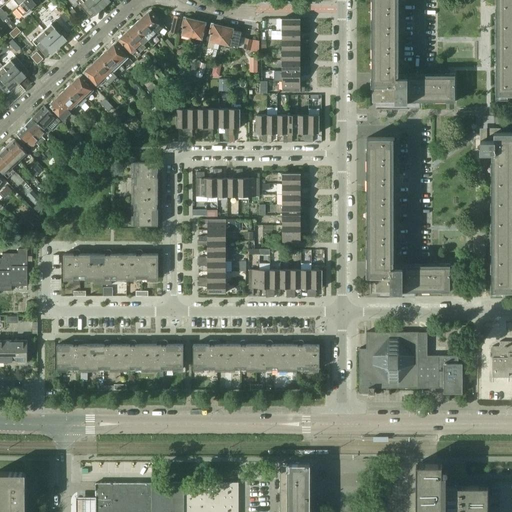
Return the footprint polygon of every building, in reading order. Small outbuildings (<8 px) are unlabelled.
[(23,16),(40,1),(39,0),(24,0),(19,5),(16,8),(23,16)] [(103,8),(95,0),(78,0),(76,2),(90,17),(95,13),(97,12),(99,11),(100,10),(101,10),(103,8)] [(109,0),(95,0),(103,8),(104,7),(105,7),(105,6),(106,5),(107,3),(108,2),(109,0)] [(371,0),(372,85),(371,85),(371,86),(375,86),(375,102),(400,102),(407,102),(407,101),(454,101),(454,102),(455,102),(455,73),(454,73),(454,75),(406,75),(406,77),(398,77),(398,74),(398,0),(371,0)] [(511,0),(496,0),(496,8),(496,11),(496,15),(499,15),(499,34),(499,54),(499,74),(499,93),(499,94),(507,94),(511,94),(511,0)] [(73,8),(68,12),(74,18),(78,14),(73,8)] [(164,25),(164,24),(162,22),(161,23),(149,10),(146,14),(146,16),(142,19),(161,39),(163,38),(162,36),(168,30),(164,25)] [(5,11),(0,16),(0,17),(2,20),(3,20),(5,17),(6,16),(7,16),(8,15),(5,11)] [(60,17),(65,22),(69,19),(64,13),(60,17)] [(175,16),(172,26),(174,26),(173,32),(177,33),(181,18),(175,16)] [(191,37),(196,19),(184,17),(182,27),(183,27),(181,34),(191,37)] [(300,18),(282,18),(282,29),(309,29),(309,25),(300,25),(300,18)] [(161,39),(142,19),(140,21),(138,20),(134,25),(152,45),(153,46),(161,39)] [(204,32),(207,22),(196,19),(191,37),(190,42),(200,44),(202,39),(203,32),(204,32)] [(69,35),(56,20),(44,30),(58,46),(59,47),(61,46),(62,44),(63,43),(63,42),(64,41),(64,40),(65,39),(69,35)] [(219,43),(223,25),(212,23),(209,33),(210,34),(209,41),(215,42),(213,48),(218,49),(219,43)] [(134,25),(129,29),(130,31),(127,33),(142,50),(147,46),(149,48),(152,45),(134,25)] [(237,47),(241,32),(234,30),(234,28),(223,25),(219,43),(237,47)] [(309,29),(282,29),(282,39),(300,39),(300,33),(309,33),(309,29)] [(58,46),(44,30),(32,41),(46,56),(51,52),(53,51),(55,50),(56,50),(57,49),(59,47),(58,46)] [(124,37),(122,36),(118,39),(123,45),(124,44),(132,54),(135,51),(138,53),(142,50),(127,33),(124,37)] [(245,38),(243,49),(249,50),(252,40),(245,38)] [(300,39),(282,39),(282,50),(309,50),(309,45),(300,45),(300,39)] [(112,48),(108,52),(120,65),(128,58),(119,48),(120,48),(115,42),(111,46),(112,48)] [(309,50),(282,50),(282,60),(300,60),(300,54),(309,54),(309,50)] [(120,65),(108,52),(106,54),(104,53),(99,57),(112,72),(120,65)] [(29,72),(15,56),(3,67),(17,82),(18,84),(20,82),(21,80),(23,79),(23,78),(24,76),(29,72)] [(117,77),(112,72),(99,57),(94,61),(95,63),(92,66),(104,79),(109,84),(117,77)] [(300,60),(282,60),(282,70),(309,70),(309,66),(300,66),(300,60)] [(206,64),(204,63),(196,61),(193,63),(190,71),(199,80),(202,78),(203,73),(203,74),(206,64)] [(219,76),(221,65),(214,63),(212,75),(219,76)] [(104,79),(92,66),(89,69),(87,68),(83,72),(88,77),(97,86),(104,79)] [(3,67),(0,69),(0,86),(6,92),(10,88),(18,84),(17,82),(3,67)] [(309,70),(282,70),(282,81),(300,81),(300,75),(309,75),(309,70)] [(198,81),(189,71),(186,74),(195,84),(198,81)] [(77,80),(73,84),(85,97),(93,90),(85,81),(85,80),(80,75),(76,78),(77,80)] [(300,81),(282,81),(282,92),(304,92),(304,87),(300,87),(300,81)] [(85,97),(73,84),(71,86),(69,85),(64,90),(78,104),(81,107),(85,104),(82,100),(85,97)] [(64,90),(60,94),(60,96),(57,99),(69,112),(78,104),(64,90)] [(114,108),(105,98),(100,103),(109,112),(114,108)] [(54,102),(52,101),(48,104),(53,109),(62,118),(69,112),(57,99),(54,102)] [(354,115),(365,115),(366,101),(354,100),(354,115)] [(59,121),(44,106),(36,113),(52,129),(56,125),(59,121)] [(208,108),(198,109),(198,127),(204,127),(204,136),(208,136),(208,108)] [(218,109),(208,108),(208,136),(212,136),(212,127),(219,127),(218,109)] [(229,108),(218,109),(219,127),(225,127),(225,136),(229,136),(229,108)] [(240,109),(229,108),(229,136),(233,136),(233,127),(240,127),(240,109)] [(187,109),(176,109),(176,127),(183,127),(183,136),(187,136),(187,109)] [(198,109),(187,109),(187,136),(192,136),(192,127),(198,127),(198,109)] [(52,129),(36,113),(29,120),(44,135),(45,134),(46,135),(50,131),(52,129)] [(266,114),(256,114),(256,133),(262,133),(262,142),(267,142),(266,114)] [(277,114),(266,114),(267,142),(271,142),(271,133),(277,133),(277,114)] [(287,114),(277,114),(277,133),(283,133),(283,142),(287,142),(287,114)] [(298,115),(287,114),(287,142),(291,142),(291,133),(298,133),(298,115)] [(308,114),(298,115),(298,133),(304,133),(304,142),(308,142),(308,114)] [(319,115),(308,114),(308,142),(312,142),(312,133),(319,133),(319,115)] [(44,135),(29,120),(22,128),(39,144),(44,140),(42,137),(44,135)] [(22,128),(15,136),(19,141),(20,139),(31,149),(35,144),(37,146),(39,144),(22,128)] [(482,140),(480,140),(480,153),(490,153),(491,153),(491,157),(491,203),(491,207),(491,212),(494,212),(494,231),(494,250),(494,270),(494,290),(494,291),(502,291),(511,290),(511,132),(494,132),(494,131),(486,131),(486,140),(482,140)] [(393,157),(391,157),(391,138),(394,138),(394,137),(367,137),(367,138),(367,275),(366,275),(366,276),(377,276),(377,293),(402,293),(402,291),(449,291),(449,292),(450,292),(450,263),(449,263),(449,264),(402,264),(402,267),(393,267),(393,157)] [(12,140),(9,143),(9,145),(6,147),(19,160),(26,154),(14,140),(13,141),(12,140)] [(4,147),(1,150),(1,152),(0,152),(0,155),(11,168),(19,160),(6,147),(5,147),(4,147)] [(0,171),(3,175),(11,168),(0,155),(0,171)] [(158,162),(134,162),(134,172),(136,172),(136,183),(134,183),(134,193),(158,192),(158,178),(160,178),(161,178),(161,177),(162,177),(162,176),(162,175),(162,171),(158,171),(158,162)] [(35,177),(41,171),(36,166),(30,171),(35,177)] [(217,169),(213,169),(213,178),(207,178),(207,196),(217,196),(217,169)] [(227,178),(221,178),(221,169),(217,169),(217,196),(227,196),(227,178)] [(238,169),(233,169),(233,178),(227,178),(227,196),(238,196),(238,169)] [(248,178),(242,178),(242,169),(238,169),(238,196),(248,196),(248,178)] [(207,178),(201,178),(201,173),(196,173),(196,196),(207,196),(207,178)] [(259,173),(254,173),(254,178),(248,178),(248,196),(259,196),(259,173)] [(300,173),(282,173),(282,184),(309,184),(309,179),(300,179),(300,173)] [(309,184),(282,184),(282,194),(300,194),(300,188),(309,188),(309,184)] [(158,192),(134,193),(131,193),(131,209),(136,209),(136,214),(134,214),(134,225),(158,225),(158,209),(159,209),(160,209),(161,209),(161,208),(162,208),(162,207),(162,202),(158,202),(158,192)] [(300,194),(282,194),(282,204),(309,204),(309,200),(300,200),(300,194)] [(309,204),(282,204),(282,215),(300,215),(300,209),(309,209),(309,204)] [(300,215),(282,215),(282,225),(309,225),(309,221),(300,221),(300,215)] [(225,219),(203,219),(203,224),(207,224),(207,230),(225,230),(225,219)] [(309,225),(282,225),(282,236),(300,236),(300,229),(309,229),(309,225)] [(225,230),(207,230),(207,236),(198,236),(198,240),(225,240),(225,230)] [(300,236),(282,236),(282,246),(305,246),(305,242),(300,242),(300,236)] [(225,240),(198,240),(198,244),(207,244),(207,251),(225,250),(225,240)] [(27,286),(27,249),(18,249),(18,256),(11,256),(11,253),(2,253),(2,261),(0,260),(0,290),(11,290),(11,286),(27,286)] [(78,250),(73,250),(73,254),(63,254),(63,278),(74,278),(74,275),(85,275),(85,278),(94,278),(95,254),(80,254),(80,252),(80,251),(79,250),(78,250)] [(109,250),(104,250),(104,254),(95,254),(94,278),(94,285),(111,285),(111,275),(116,275),(116,278),(126,278),(127,254),(111,254),(111,252),(111,251),(110,250),(109,250)] [(140,250),(135,250),(135,254),(127,254),(126,278),(136,278),(136,275),(147,275),(147,278),(158,278),(158,254),(142,254),(142,252),(142,251),(141,250),(140,250)] [(225,250),(207,251),(207,257),(198,257),(198,261),(225,261),(225,250)] [(225,261),(198,261),(198,265),(207,265),(207,271),(225,271),(225,261)] [(259,269),(248,269),(248,292),(253,292),(253,288),(259,288),(259,269)] [(269,269),(259,269),(259,288),(265,288),(265,297),(269,297),(269,269)] [(280,269),(269,269),(269,297),(274,297),(274,288),(280,288),(280,269)] [(290,269),(280,269),(280,288),(286,288),(286,297),(290,297),(290,269)] [(300,269),(290,269),(290,297),(294,297),(294,288),(301,288),(300,269)] [(311,269),(300,269),(301,288),(307,288),(307,297),(311,297),(311,269)] [(322,269),(311,269),(311,297),(315,297),(315,288),(322,288),(322,269)] [(225,271),(207,271),(207,277),(198,277),(198,282),(225,282),(225,271)] [(225,282),(198,282),(198,286),(207,286),(207,292),(225,292),(225,282)] [(467,333),(467,325),(457,325),(457,333),(467,333)] [(458,355),(427,355),(427,332),(426,332),(426,333),(418,333),(418,332),(366,332),(366,348),(359,348),(359,393),(369,393),(369,391),(373,391),(373,394),(374,394),(374,388),(439,388),(439,385),(443,385),(443,393),(462,393),(462,363),(458,363),(458,355)] [(27,340),(0,340),(0,361),(27,362),(27,340)] [(79,340),(75,340),(74,341),(73,341),(73,342),(73,343),(73,344),(57,344),(57,368),(68,368),(68,366),(73,366),(73,368),(86,368),(86,344),(79,344),(79,340)] [(111,340),(107,340),(106,340),(105,341),(104,341),(104,342),(104,343),(104,344),(86,344),(86,368),(99,368),(99,366),(110,366),(110,368),(120,368),(120,344),(111,344),(111,340)] [(134,340),(129,340),(129,344),(120,344),(120,368),(130,368),(130,366),(141,366),(141,368),(154,368),(154,344),(136,344),(136,343),(136,342),(135,341),(134,340)] [(166,340),(165,340),(160,340),(160,344),(154,344),(154,368),(167,368),(167,366),(172,366),(172,368),(183,368),(183,344),(167,344),(167,343),(167,342),(167,341),(166,341),(166,340)] [(216,340),(211,340),(210,341),(209,341),(209,342),(209,343),(209,344),(193,344),(193,368),(204,368),(204,366),(209,366),(209,368),(221,368),(222,344),(216,344),(216,340)] [(247,340),(243,340),(242,340),(241,341),(240,341),(240,342),(240,343),(240,344),(222,344),(221,368),(235,368),(235,366),(246,366),(246,368),(256,368),(256,344),(247,344),(247,340)] [(270,340),(265,340),(265,344),(256,344),(256,368),(266,368),(266,366),(277,366),(277,368),(290,368),(290,344),(272,344),(272,343),(272,342),(272,341),(271,341),(270,340)] [(296,340),(296,344),(290,344),(290,368),(304,368),(304,366),(308,366),(308,368),(319,368),(319,344),(303,344),(303,343),(303,342),(303,341),(302,341),(301,340),(296,340)] [(499,346),(492,346),(492,377),(508,377),(508,372),(511,372),(511,341),(499,341),(499,346)] [(114,461),(95,461),(95,475),(114,475),(114,461)] [(309,511),(310,496),(310,464),(289,463),(289,464),(280,464),(279,511),(309,511)] [(487,511),(488,486),(446,486),(446,474),(442,474),(441,464),(415,464),(415,511),(487,511)] [(25,511),(26,483),(26,472),(0,471),(0,511),(25,511)] [(96,483),(95,511),(151,511),(152,483),(96,483)] [(171,511),(172,483),(152,483),(151,511),(171,511)] [(183,511),(184,483),(172,483),(171,511),(183,511)] [(237,511),(238,483),(184,483),(183,511),(237,511)] [(95,511),(95,498),(75,498),(75,511),(95,511)]
